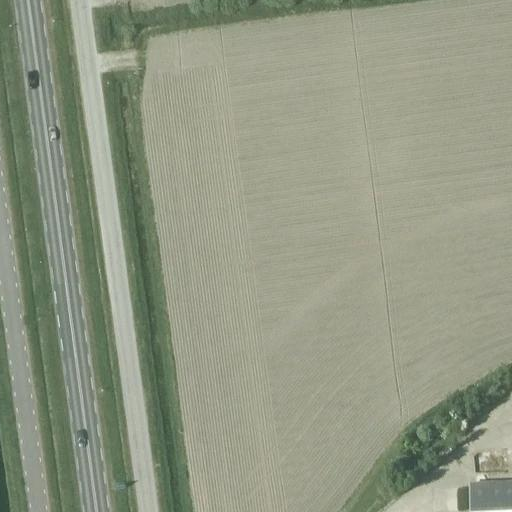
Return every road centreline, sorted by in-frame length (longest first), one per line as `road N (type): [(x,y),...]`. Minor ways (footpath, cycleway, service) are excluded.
road 1 (unclassified): [(79,0),(148,511)]
road 2 (primary): [(95,511),(27,0)]
road 3 (unclassified): [(38,511),(0,216)]
